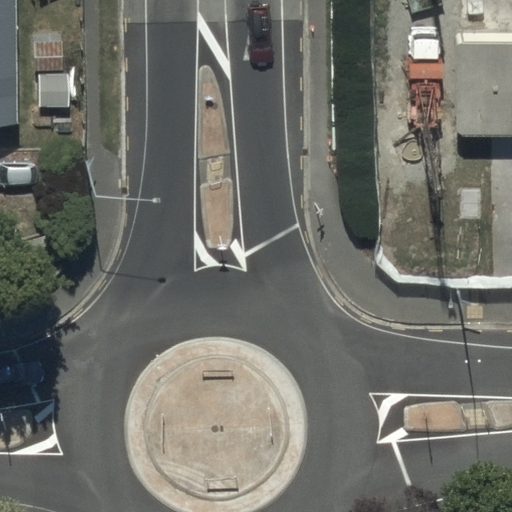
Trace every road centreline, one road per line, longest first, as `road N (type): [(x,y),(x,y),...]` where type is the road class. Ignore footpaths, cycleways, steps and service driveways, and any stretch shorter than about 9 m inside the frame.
road 1 (secondary): [(206,0),(217,301)]
road 2 (secondary): [(90,440),(103,372),(123,343),(182,306),(217,301)]
road 3 (secondary): [(217,301),(280,317),(307,336),(341,391),(347,423)]
road 4 (secondary): [(511,412),(347,423)]
